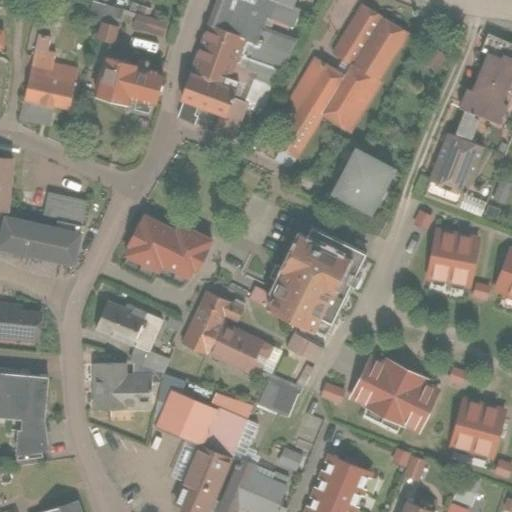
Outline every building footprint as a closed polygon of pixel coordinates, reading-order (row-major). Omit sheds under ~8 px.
[(117,5),(94,0),(89,0),(86,13),(100,16),(81,95),(155,112),(165,70),(140,64),(142,57),(126,53),(124,60),(105,55),(117,5)] [(298,0),(221,0),(209,29),(186,113),(220,125),(215,137),(238,145),(251,116),(261,119),(314,5),(298,0)] [(139,12),(136,26),(167,34),(171,19),(139,12)] [(344,18),(318,65),(333,73),(327,84),(316,78),(304,71),(278,117),(286,121),(263,162),(272,167),(266,177),(280,185),(310,133),(336,147),(393,46),(344,18)] [(48,31),(35,27),(18,94),(22,95),(17,114),(50,123),(54,106),(66,109),(78,63),(51,56),(53,48),(44,45),(48,31)] [(441,67),(446,51),(435,47),(430,63),(441,67)] [(468,91),(461,110),(465,111),(478,116),(511,128),(511,88),(511,87),(511,59),(504,57),(502,60),(487,55),(473,93),(468,91)] [(465,111),(456,137),(477,144),(484,122),(476,119),(478,116),(465,111)] [(451,135),(436,180),(475,194),(490,149),(477,144),(456,137),(451,135)] [(356,148),(331,195),(372,216),(397,169),(356,148)] [(0,210),(9,211),(15,158),(0,156),(0,210)] [(87,200),(48,191),(43,215),(82,224),(87,200)] [(483,215),(489,201),(469,193),(463,207),(483,215)] [(433,215),(422,211),(416,224),(428,229),(433,215)] [(5,214),(0,232),(0,249),(74,267),(83,232),(5,214)] [(175,230),(146,215),(125,254),(160,272),(163,268),(189,281),(210,241),(178,224),(175,230)] [(304,241),(296,237),(262,308),(323,337),(363,254),(310,228),(304,241)] [(436,228),(426,278),(471,288),(481,237),(436,228)] [(511,247),(509,247),(493,291),(511,298),(511,247)] [(476,284),(472,297),(485,301),(489,288),(476,284)] [(218,312),(240,322),(246,310),(206,291),(183,342),(209,354),(218,333),(210,330),(218,312)] [(105,296),(87,338),(130,355),(127,364),(163,379),(172,359),(155,352),(169,319),(121,299),(120,303),(105,296)] [(44,306),(0,302),(0,338),(41,342),(44,306)] [(218,333),(209,354),(249,371),(263,339),(223,322),(218,333)] [(294,332),(286,348),(315,363),(323,348),(294,332)] [(441,389),(371,354),(348,399),(419,434),(441,389)] [(125,364),(92,364),(92,411),(151,411),(151,377),(125,377),(125,364)] [(469,372),(456,367),(452,381),(465,385),(469,372)] [(51,376),(0,371),(0,418),(26,421),(25,429),(22,429),(20,455),(54,448),(48,420),(51,376)] [(302,386),(271,374),(260,403),(291,415),(302,386)] [(345,391),(327,384),(322,397),(340,404),(345,391)] [(169,390),(155,425),(199,441),(172,511),(214,511),(255,407),(215,392),(210,406),(169,390)] [(507,411),(462,399),(449,448),(493,460),(507,411)] [(301,469),(307,453),(287,446),(281,462),(301,469)] [(362,511),(380,469),(338,451),(312,511),(362,511)] [(239,511),(240,510),(246,511),(272,511),(284,484),(255,473),(257,467),(237,459),(215,511),(239,511)] [(511,468),(511,463),(499,459),(494,474),(508,479),(511,468)] [(84,511),(80,501),(51,511),(84,511)] [(426,511),(400,501),(395,511),(426,511)]
